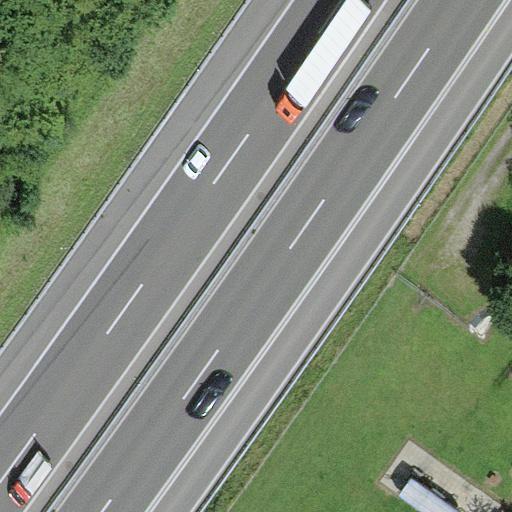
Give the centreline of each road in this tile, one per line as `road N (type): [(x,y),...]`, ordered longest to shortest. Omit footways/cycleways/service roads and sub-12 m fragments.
road 1 (motorway): [(102,511),(462,0)]
road 2 (motorway): [(341,0),(0,483)]
